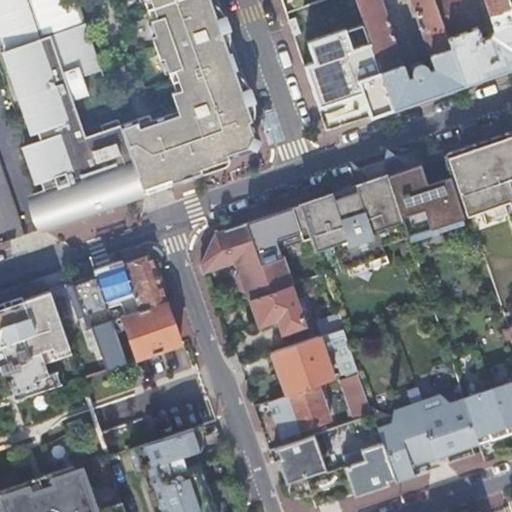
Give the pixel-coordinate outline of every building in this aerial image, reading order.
[(0,0),(0,37),(4,50),(1,51),(30,135),(33,133),(38,132),(41,140),(22,146),(35,184),(41,182),(44,189),(33,192),(46,228),(61,223),(109,205),(104,190),(121,184),(126,199),(134,197),(144,193),(140,182),(122,132),(105,138),(107,144),(90,150),(77,113),(93,107),(87,89),(106,83),(77,0),(62,0),(61,0),(71,27),(40,38),(27,0),(0,0)] [(27,0),(40,38),(71,27),(61,0),(62,0),(27,0)] [(150,0),(144,0),(147,8),(153,6),(150,0)] [(221,161),(250,151),(258,134),(252,118),(253,109),(252,98),(217,0),(150,0),(153,6),(157,17),(151,19),(151,29),(155,48),(161,61),(168,70),(175,90),(171,92),(178,111),(152,120),(149,114),(148,115),(168,174),(181,181),(202,173),(200,168),(221,161)] [(462,84),(433,0),(410,0),(432,62),(420,65),(419,65),(418,65),(418,66),(417,66),(416,66),(415,66),(415,67),(414,67),(414,68),(413,68),(413,69),(412,69),(412,70),(412,71),(412,72),(411,72),(411,73),(411,74),(411,75),(412,75),(412,76),(405,79),(378,0),(355,0),(370,42),(392,108),(423,97),(462,84)] [(484,0),(494,27),(490,35),(480,39),(476,26),(469,29),(458,0),(433,0),(462,84),(494,73),(511,66),(511,13),(507,0),(484,0)] [(147,8),(151,19),(157,17),(153,6),(147,8)] [(370,42),(352,48),(345,28),(307,41),(314,61),(304,65),(319,108),(361,92),(370,116),(373,115),(392,108),(370,42)] [(156,189),(181,181),(168,174),(148,115),(120,124),(122,132),(140,182),(144,193),(156,189)] [(511,158),(504,133),(491,137),(498,157),(486,162),(484,157),(478,159),(480,164),(465,169),(470,183),(493,176),(495,181),(501,179),(499,173),(511,169),(511,158)] [(258,134),(250,151),(255,149),(260,139),(258,134)] [(469,145),(448,152),(453,168),(474,160),(469,145)] [(202,173),(218,169),(219,167),(220,165),(221,163),(221,161),(200,168),(202,173)] [(511,169),(499,173),(501,179),(505,177),(511,174),(511,169)] [(227,229),(214,233),(204,253),(199,265),(202,272),(210,270),(235,261),(239,271),(235,278),(239,289),(246,293),(249,300),(291,285),(278,248),(301,239),(311,236),(315,250),(331,244),(340,269),(347,267),(385,253),(382,243),(407,234),(394,199),(385,174),(383,175),(385,181),(358,190),(356,184),(343,188),(300,203),(290,206),(263,216),(265,222),(229,235),(227,229)] [(383,175),(356,184),(358,190),(385,181),(383,175)] [(495,181),(489,183),(505,228),(511,225),(511,198),(505,177),(501,179),(495,181)] [(104,190),(109,205),(126,199),(121,184),(104,190)] [(249,221),(227,229),(229,235),(265,222),(263,216),(249,221)] [(387,260),(385,253),(347,267),(349,274),(387,260)] [(155,277),(148,256),(147,256),(142,257),(121,265),(133,298),(137,310),(163,300),(155,277)] [(499,284),(511,279),(511,264),(495,271),(499,284)] [(133,298),(121,265),(116,267),(95,274),(107,307),(133,298)] [(111,318),(107,307),(95,274),(86,278),(64,285),(76,318),(96,311),(100,322),(89,326),(93,336),(99,354),(120,346),(111,318)] [(291,285),(249,300),(258,326),(276,320),(281,333),(305,325),(291,285)] [(52,352),(67,347),(66,345),(48,291),(20,300),(0,306),(0,511),(123,511),(120,501),(93,510),(90,501),(86,491),(83,481),(79,468),(73,470),(51,477),(25,486),(0,495),(0,504),(1,508),(2,511),(0,511),(0,396),(5,395),(7,394),(10,393),(21,390),(23,395),(50,386),(46,373),(42,361),(40,356),(38,351),(50,347),(52,352)] [(511,292),(503,296),(511,321),(511,292)] [(0,306),(20,300),(19,296),(0,302),(0,306)] [(170,321),(163,300),(137,310),(120,316),(135,358),(145,354),(178,343),(170,321)] [(343,327),(338,312),(316,320),(321,335),(331,331),(343,327)] [(337,348),(349,343),(343,327),(331,331),(337,348)] [(271,353),(286,394),(317,384),(333,378),(319,336),(271,353)] [(42,361),(69,352),(67,347),(52,352),(50,347),(38,351),(40,356),(42,361)] [(55,370),(46,373),(50,386),(59,383),(55,370)] [(354,420),(359,418),(373,413),(370,404),(365,390),(361,377),(360,373),(340,380),(354,420)] [(511,380),(492,387),(508,433),(511,431),(511,380)] [(317,384),(286,394),(268,401),(278,427),(296,421),(299,431),(329,420),(317,384)] [(448,463),(483,451),(480,442),(464,397),(450,402),(444,396),(440,393),(423,399),(419,386),(408,390),(409,393),(412,403),(395,409),(394,414),(392,422),(378,427),(383,441),(397,480),(431,469),(428,460),(437,457),(445,454),(448,463)] [(492,387),(464,397),(480,442),(508,433),(492,387)] [(12,399),(23,395),(21,390),(10,393),(12,399)] [(296,421),(278,427),(281,437),(299,431),(296,421)] [(214,447),(204,423),(151,442),(158,464),(167,461),(214,447)] [(299,431),(281,437),(283,444),(302,438),(299,431)] [(327,468),(315,434),(302,438),(283,444),(274,448),(280,463),(286,482),(289,481),(289,482),(287,486),(288,492),(290,496),(293,497),(299,497),(308,494),(313,508),(354,494),(355,495),(389,483),(389,482),(395,479),(396,481),(397,480),(383,441),(343,455),(347,464),(327,471),(326,468),(327,468)] [(215,511),(198,463),(172,472),(167,461),(158,464),(147,468),(162,511),(215,511)] [(51,477),(73,470),(70,465),(36,477),(0,488),(0,508),(1,508),(0,504),(0,495),(25,486),(51,477)]
